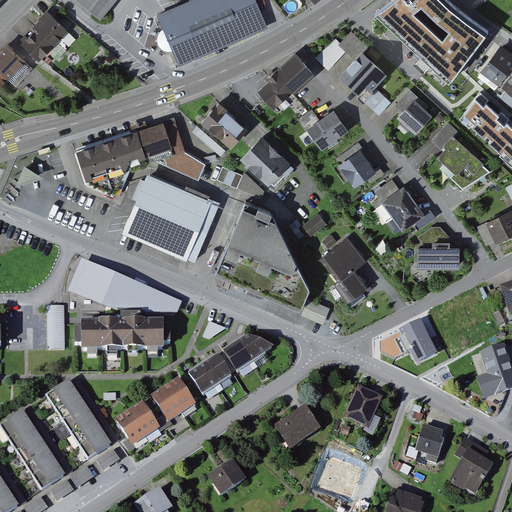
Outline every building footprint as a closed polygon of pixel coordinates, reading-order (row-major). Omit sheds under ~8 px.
[(76,0),(101,20),(116,0),(76,0)] [(173,58),(177,66),(269,29),(256,0),(197,0),(157,17),(163,31),(159,34),(157,38),(157,42),(158,46),(160,50),(164,53),(168,54),(171,53),(173,58)] [(446,0),(393,0),(376,14),(427,63),(450,85),(487,32),(453,7),(446,0)] [(23,38),(42,58),(68,32),(49,13),(23,38)] [(336,40),(317,58),(329,70),(348,52),(336,40)] [(7,46),(0,53),(0,86),(23,63),(7,46)] [(475,76),(511,104),(511,58),(497,47),(475,76)] [(365,99),(386,76),(362,54),(340,77),(365,99)] [(270,81),(257,92),(264,99),(275,111),(315,76),(298,56),(270,81)] [(377,90),(365,103),(372,110),(379,116),(391,103),(377,90)] [(427,107),(409,90),(395,106),(398,109),(403,113),(414,101),(424,110),(427,107)] [(198,122),(231,149),(248,129),(215,101),(198,122)] [(397,119),(415,135),(432,118),(424,110),(414,101),(403,113),(397,119)] [(300,120),(322,151),(348,132),(333,111),(320,120),(313,110),(300,120)] [(511,121),(507,118),(493,141),(508,150),(503,159),(511,164),(511,139),(510,138),(511,135),(511,130),(511,128),(511,121)] [(147,128),(137,131),(147,161),(153,160),(199,180),(205,163),(185,152),(174,119),(160,124),(147,128)] [(129,126),(131,134),(147,128),(144,120),(129,126)] [(448,123),(431,141),(437,146),(441,150),(452,138),(457,132),(448,123)] [(198,127),(194,131),(210,145),(214,140),(198,127)] [(75,152),(85,182),(147,161),(137,131),(131,134),(75,152)] [(239,158),(268,186),(288,164),(259,137),(239,158)] [(452,138),(441,150),(444,152),(437,159),(443,165),(439,169),(462,190),(489,173),(452,138)] [(51,151),(49,146),(37,150),(38,151),(39,155),(46,153),(51,151)] [(355,187),(376,172),(359,150),(339,165),(355,187)] [(224,166),(218,180),(262,200),(266,191),(251,179),(224,166)] [(23,167),(14,188),(43,179),(23,167)] [(123,231),(195,263),(219,206),(147,179),(146,181),(123,231)] [(404,232),(424,217),(402,188),(399,190),(396,186),(393,181),(375,195),(404,232)] [(424,206),(429,201),(419,192),(414,197),(424,206)] [(213,277),(298,313),(309,289),(270,213),(244,202),(213,277)] [(511,214),(511,212),(488,224),(496,241),(497,243),(511,235),(511,214)] [(326,223),(320,215),(304,228),(310,235),(326,223)] [(437,223),(418,238),(427,250),(417,250),(417,270),(459,270),(458,250),(457,250),(437,223)] [(488,224),(487,223),(477,228),(486,246),(492,243),(496,241),(488,224)] [(337,242),(331,236),(323,243),(328,249),(337,242)] [(319,259),(350,300),(367,288),(354,271),(368,261),(350,237),(319,259)] [(187,307),(84,264),(71,298),(116,318),(182,319),(187,307)] [(500,286),(509,312),(511,310),(511,282),(508,284),(500,286)] [(310,300),(303,316),(324,325),(331,310),(310,300)] [(438,320),(450,341),(480,325),(469,304),(438,320)] [(49,354),(67,353),(65,310),(47,310),(49,354)] [(439,353),(422,320),(380,341),(380,351),(394,357),(410,350),(417,364),(439,353)] [(226,328),(209,322),(202,337),(208,340),(226,328)] [(81,364),(171,362),(170,330),(80,332),(81,364)] [(248,335),(224,351),(237,370),(272,348),(248,335)] [(481,356),(491,388),(511,380),(511,366),(506,348),(481,356)] [(218,356),(190,375),(203,395),(232,376),(218,356)] [(177,382),(150,400),(167,426),(194,408),(177,382)] [(48,397),(88,461),(109,447),(70,384),(48,397)] [(345,421),(369,433),(383,402),(359,390),(345,421)] [(142,406),(115,424),(132,450),(160,432),(142,406)] [(280,424),(276,427),(290,448),(321,427),(307,406),(302,409),(280,424)] [(2,428),(41,491),(64,477),(23,414),(2,428)] [(415,459),(437,465),(446,437),(424,430),(415,459)] [(113,449),(96,461),(103,472),(120,460),(113,449)] [(323,477),(346,491),(362,465),(338,451),(323,477)] [(451,481),(476,497),(494,468),(469,452),(451,481)] [(207,479),(220,500),(247,483),(234,462),(207,479)] [(87,465),(70,477),(77,487),(94,476),(87,465)] [(66,480),(49,491),(56,502),(73,490),(66,480)] [(0,511),(9,511),(17,508),(0,481),(0,511)] [(134,509),(136,511),(171,511),(159,493),(134,509)] [(387,511),(422,511),(425,504),(393,494),(387,511)] [(40,496),(23,508),(26,511),(39,511),(47,507),(40,496)]
